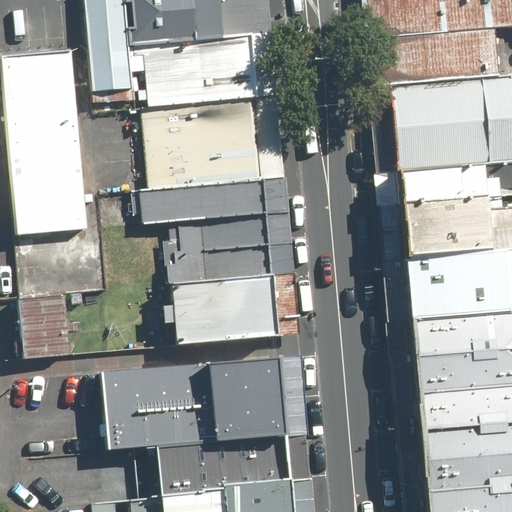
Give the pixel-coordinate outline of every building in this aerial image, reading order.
[(80,0),(89,93),(126,90),(123,45),(118,0),(80,0)] [(118,0),(123,45),(140,44),(247,35),(244,0),(118,0)] [(511,0),(378,0),(381,39),(490,30),(511,27),(511,0)] [(381,39),(385,85),(494,75),(490,30),(381,39)] [(140,44),(145,106),(252,98),(247,35),(140,44)] [(76,49),(5,55),(19,236),(90,230),(76,49)] [(511,73),(494,75),(385,85),(393,172),(511,162),(511,73)] [(139,106),(146,189),(259,180),(252,98),(145,106),(139,106)] [(511,162),(393,172),(400,257),(511,247),(511,162)] [(146,189),(137,190),(139,225),(161,223),(225,217),(261,214),(259,180),(146,189)] [(161,223),(167,283),(266,275),(261,214),(225,217),(161,223)] [(511,247),(400,257),(405,321),(511,311),(511,247)] [(266,275),(167,283),(172,346),(271,337),(266,275)] [(68,354),(63,294),(15,299),(20,358),(68,354)] [(511,311),(405,321),(412,395),(511,386),(511,311)] [(279,435),(272,357),(98,373),(105,451),(151,447),(279,435)] [(415,430),(511,422),(511,386),(412,395),(415,430)] [(511,422),(415,430),(420,492),(511,484),(511,422)] [(151,447),(155,497),(283,483),(279,435),(151,447)] [(285,511),(283,483),(155,497),(156,511),(285,511)] [(511,511),(511,484),(420,492),(421,511),(511,511)]
